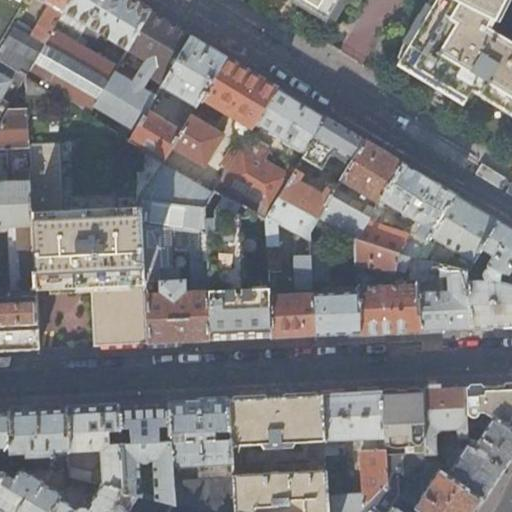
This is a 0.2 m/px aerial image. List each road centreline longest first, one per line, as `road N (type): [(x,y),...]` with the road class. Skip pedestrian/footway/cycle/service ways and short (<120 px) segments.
road 1 (residential): [(511,361),(0,384)]
road 2 (residential): [(511,198),(178,0)]
